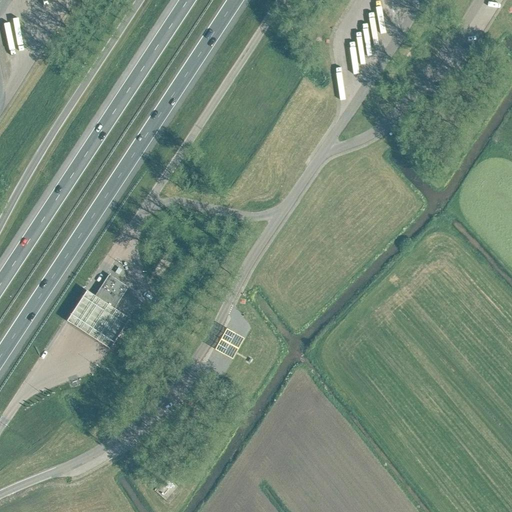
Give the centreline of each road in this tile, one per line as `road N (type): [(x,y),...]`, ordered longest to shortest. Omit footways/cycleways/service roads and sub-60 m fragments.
road 1 (motorway): [(0,356),(235,0)]
road 2 (motorway): [(187,0),(0,284)]
